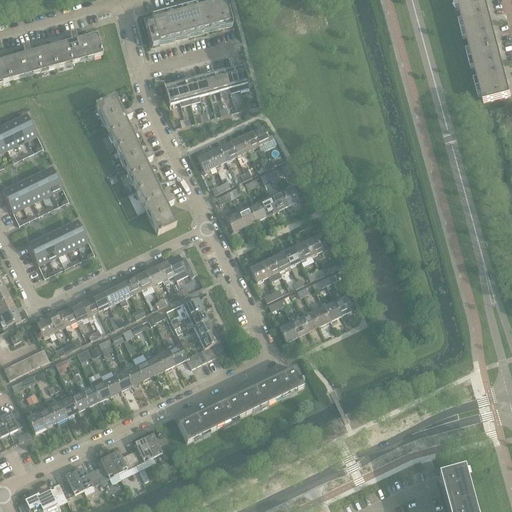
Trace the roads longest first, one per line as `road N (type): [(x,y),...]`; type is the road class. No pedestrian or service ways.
road 1 (residential): [(1,489),(278,365),(207,229)]
road 2 (unclassified): [(490,289),(411,0)]
road 3 (residential): [(207,229),(38,312),(0,234)]
road 4 (residential): [(207,229),(140,72)]
road 5 (residential): [(0,35),(123,0)]
